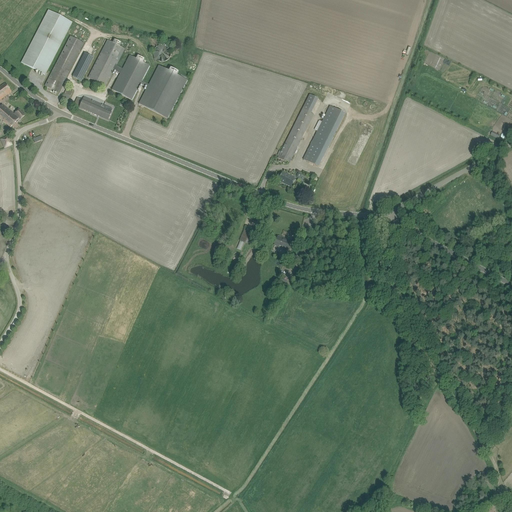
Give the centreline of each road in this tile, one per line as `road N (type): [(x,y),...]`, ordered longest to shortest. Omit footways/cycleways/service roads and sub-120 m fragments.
road 1 (unclassified): [(388,219),(282,203),(59,111)]
road 2 (track): [(388,219),(403,311),(494,463),(507,511)]
road 3 (track): [(229,493),(0,367)]
road 4 (unclassified): [(388,219),(511,144)]
road 5 (unclassified): [(511,286),(388,219)]
road 6 (track): [(367,115),(390,104),(426,0)]
road 7 (unclassified): [(20,214),(17,137),(59,111)]
